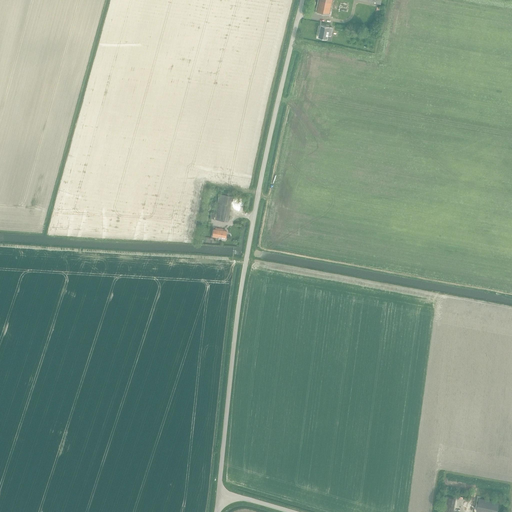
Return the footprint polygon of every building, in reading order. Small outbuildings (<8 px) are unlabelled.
[(319,0),(317,11),(330,13),(332,0),(319,0)] [(318,39),(327,41),(330,29),(321,26),(318,39)] [(210,219),(228,221),(232,196),(218,194),(216,212),(211,212),(210,219)] [(227,231),(221,230),(221,229),(215,228),(215,230),(214,229),(213,237),(217,237),(217,236),(226,237),(227,231)] [(496,510),(499,498),(479,494),(476,506),(496,510)] [(442,511),(452,511),(456,498),(446,496),(442,511)]
